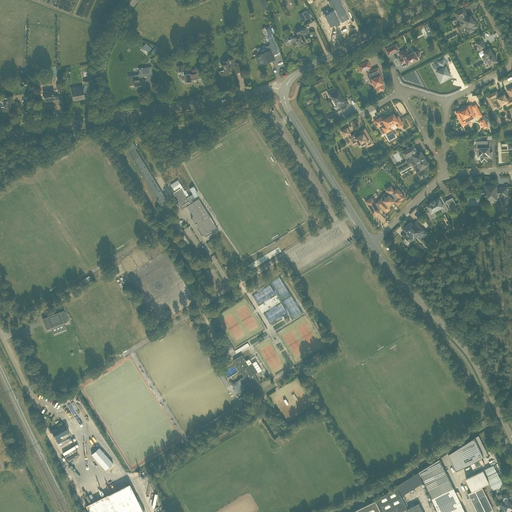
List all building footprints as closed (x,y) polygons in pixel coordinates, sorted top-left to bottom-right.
[(330,10),(325,13),(332,27),(336,25),(337,26),(341,24),(341,23),(344,22),(342,18),(349,15),(341,0),(338,0),(331,4),(335,12),(332,14),(330,10)] [(356,0),(356,1),(357,2),(356,2),(358,5),(362,11),(372,5),(373,6),(374,6),(379,3),(377,0),(356,0)] [(469,33),(470,33),(474,30),(474,29),(475,28),(475,29),(477,28),(477,27),(478,27),(477,26),(478,26),(476,23),(476,24),(475,22),(475,23),(471,16),(468,18),(467,15),(464,8),(463,8),(455,13),(454,13),(457,17),(458,20),(459,19),(460,22),(459,22),(462,28),(465,26),(469,33)] [(428,35),(433,32),(429,23),(424,25),(428,35)] [(285,42),(286,42),(286,43),(286,44),(287,45),(288,45),(289,45),(290,44),(291,44),(292,40),(296,41),(299,45),(306,41),(303,36),(308,33),(305,28),(296,33),(298,36),(296,37),(294,39),(293,39),(294,37),(287,35),(285,42)] [(266,49),(254,54),(257,61),(259,61),(261,65),(265,63),(264,62),(271,59),(270,57),(273,56),(273,55),(278,53),(271,38),(268,39),(270,45),(265,47),(266,49)] [(476,43),(480,51),(483,49),(484,51),(482,52),(484,55),(482,56),(484,59),(486,64),(488,63),(490,66),(493,64),(493,63),(496,61),(491,52),(492,51),(490,47),(486,50),(485,48),(486,48),(482,40),(481,40),(476,43)] [(146,43),(142,48),(148,53),(152,49),(146,43)] [(396,45),(386,50),(389,55),(399,50),(396,45)] [(406,61),(407,63),(408,65),(418,59),(417,57),(420,56),(418,52),(415,53),(415,52),(410,55),(407,49),(399,53),(402,59),(400,60),(402,64),(406,61)] [(219,72),(220,77),(230,74),(229,71),(232,70),(231,66),(233,65),(234,69),(235,73),(242,72),(241,67),(240,63),(236,64),(236,63),(234,63),(233,59),(223,61),(224,64),(221,65),(223,71),(222,71),(219,72)] [(451,76),(447,70),(449,69),(444,60),(439,63),(442,69),(437,72),(440,77),(438,78),(441,83),(446,80),(445,79),(451,76)] [(368,61),(358,66),(360,70),(361,72),(367,70),(368,72),(366,73),(371,85),(373,84),(374,87),(375,87),(378,92),(384,89),(382,84),(383,84),(381,81),(383,80),(381,77),(378,68),(370,71),(369,69),(370,68),(368,61)] [(190,73),(185,74),(183,74),(182,66),(176,67),(177,73),(181,72),(182,79),(185,79),(186,82),(192,81),(191,80),(203,78),(199,78),(199,73),(195,73),(195,74),(190,74),(190,73)] [(134,76),(129,77),(130,85),(134,84),(135,88),(139,87),(139,88),(145,87),(144,79),(144,76),(152,75),(151,67),(146,68),(138,69),(139,75),(138,75),(138,79),(135,80),(134,76)] [(496,91),(486,97),(489,101),(492,107),(493,110),(497,107),(498,109),(499,110),(500,110),(501,110),(502,109),(502,108),(502,107),(502,106),(502,105),(505,103),(507,106),(510,105),(511,103),(511,87),(507,90),(509,94),(510,96),(507,98),(505,94),(499,97),(499,96),(496,91)] [(84,98),(83,93),(83,90),(72,92),(73,100),(84,98)] [(348,107),(344,101),(343,102),(338,92),(337,93),(335,90),(328,93),(331,100),(333,100),(336,106),(337,105),(340,111),(348,107)] [(60,102),(58,95),(54,96),(54,92),(48,93),(48,91),(43,92),(44,96),(45,101),(52,100),(53,103),(60,102)] [(2,101),(0,101),(0,111),(0,112),(8,111),(8,107),(11,107),(10,103),(14,102),(13,98),(13,96),(4,98),(4,101),(2,101)] [(469,106),(456,113),(463,126),(466,124),(465,122),(475,117),(474,114),(476,113),(478,118),(482,116),(476,104),(473,106),(472,104),(469,106)] [(335,113),(327,118),(330,123),(338,118),(335,113)] [(403,124),(402,123),(400,120),(398,116),(395,117),(393,114),(392,115),(390,116),(385,118),(384,116),(384,115),(374,121),(377,127),(383,124),(384,125),(381,127),(385,134),(392,130),(390,127),(395,124),(396,127),(397,128),(399,128),(400,128),(401,128),(402,127),(402,126),(403,126),(403,125),(403,124)] [(484,119),(480,121),(484,129),(488,127),(484,119)] [(347,128),(341,131),(344,137),(347,135),(349,138),(348,138),(350,142),(351,142),(351,141),(353,140),(355,143),(355,144),(357,142),(360,147),(365,143),(367,147),(373,144),(365,129),(360,131),(361,135),(357,137),(355,134),(351,136),(350,134),(347,128)] [(393,132),(386,136),(389,141),(395,137),(393,132)] [(476,152),(477,152),(479,152),(479,156),(481,156),(481,162),(483,161),(483,162),(486,162),(486,161),(488,161),(488,158),(492,158),(491,152),(489,152),(489,148),(487,148),(487,141),(481,142),(477,142),(477,148),(476,148),(475,149),(475,150),(475,151),(476,152)] [(168,202),(151,174),(135,148),(136,147),(133,143),(125,148),(161,206),(168,202)] [(418,174),(421,179),(425,177),(427,175),(428,175),(425,171),(428,170),(425,166),(428,165),(426,160),(427,159),(425,155),(424,156),(421,151),(421,152),(417,154),(416,152),(417,152),(414,145),(413,145),(414,146),(402,152),(406,158),(407,157),(408,159),(406,160),(407,161),(407,163),(408,163),(409,164),(414,161),(421,172),(418,174)] [(186,206),(193,216),(191,217),(195,224),(200,231),(203,236),(204,235),(206,237),(212,233),(212,232),(211,231),(216,228),(210,217),(204,220),(193,202),(192,200),(192,199),(190,196),(189,196),(185,190),(184,191),(180,183),(172,188),(174,192),(173,192),(179,202),(178,203),(179,206),(178,206),(181,210),(186,206)] [(492,185),(485,185),(485,190),(486,190),(486,195),(485,195),(485,196),(486,196),(487,199),(492,199),(497,199),(497,208),(506,208),(506,204),(507,204),(507,198),(506,198),(506,197),(507,197),(507,189),(499,189),(496,189),(496,186),(492,186),(492,185)] [(380,199),(376,203),(377,203),(375,205),(371,198),(366,202),(374,217),(380,213),(378,210),(381,208),(386,212),(387,212),(388,211),(389,210),(389,209),(388,207),(388,206),(388,207),(394,201),(394,202),(398,205),(401,202),(400,201),(404,198),(401,195),(402,194),(397,189),(394,192),(393,192),(390,186),(388,188),(388,187),(387,188),(385,189),(387,192),(385,193),(384,193),(382,195),(382,196),(381,197),(380,199)] [(443,212),(448,210),(441,197),(437,199),(438,201),(436,202),(435,201),(431,203),(431,204),(427,206),(430,212),(428,213),(431,218),(436,216),(434,212),(441,209),(443,212)] [(449,206),(450,208),(456,205),(452,198),(446,201),(449,206)] [(427,234),(416,222),(413,225),(411,223),(404,229),(407,232),(403,235),(409,241),(412,237),(414,239),(417,236),(421,240),(427,234)] [(89,276),(86,278),(82,281),(85,286),(92,281),(89,276)] [(64,311),(42,319),(47,330),(51,328),(63,323),(68,322),(64,311)] [(252,363),(249,366),(242,355),(233,360),(243,377),(239,380),(245,388),(250,385),(252,388),(260,383),(254,374),(257,372),(252,363)] [(269,418),(262,407),(257,410),(264,421),(269,418)] [(52,432),(56,439),(58,443),(62,441),(60,437),(69,432),(65,425),(52,432)] [(479,435),(448,454),(456,471),(471,464),(474,470),(485,465),(481,459),(484,457),(488,455),(479,435)] [(99,448),(95,451),(92,454),(105,470),(113,463),(99,448)] [(76,453),(67,458),(69,462),(78,457),(76,453)] [(446,473),(443,465),(440,459),(419,472),(425,483),(446,473)] [(134,476),(146,471),(144,465),(132,471),(134,476)] [(493,465),(466,479),(472,491),(482,487),(486,484),(489,483),(489,481),(487,477),(497,472),(493,465)] [(450,480),(446,473),(425,483),(428,491),(450,480)] [(454,488),(450,480),(428,491),(432,498),(454,488)] [(108,495),(116,511),(143,511),(143,510),(142,509),(140,506),(141,505),(139,501),(138,501),(129,484),(108,495)] [(376,499),(382,511),(398,511),(399,511),(407,508),(397,487),(376,499)] [(472,492),(468,494),(476,511),(488,511),(493,510),(482,487),(472,491),(472,492)] [(454,488),(432,498),(438,511),(449,511),(462,506),(460,501),(462,501),(462,499),(459,492),(457,492),(456,493),(454,488)] [(504,501),(499,504),(501,508),(503,511),(506,511),(511,509),(511,505),(509,499),(510,499),(507,493),(503,494),(501,496),(503,500),(504,500),(504,501)] [(116,511),(108,495),(86,506),(88,511),(116,511)] [(381,511),(376,501),(352,511),(381,511)]
